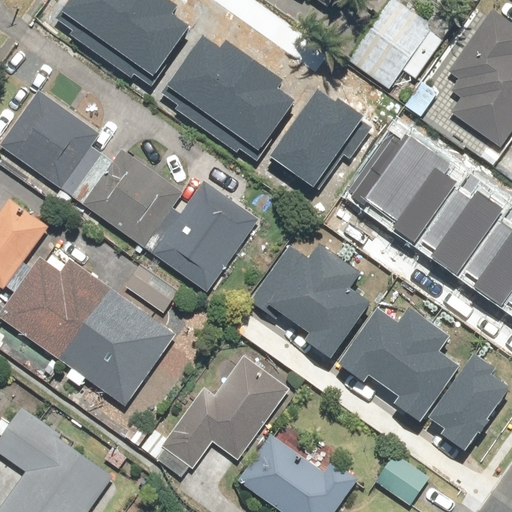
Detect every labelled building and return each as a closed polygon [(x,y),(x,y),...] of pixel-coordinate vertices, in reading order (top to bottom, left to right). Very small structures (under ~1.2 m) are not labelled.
[(68,31),(64,36),(133,85),(137,78),(149,87),(192,28),(173,14),(181,9),(168,0),(65,0),(52,19),(68,31)] [(299,0),(330,21),(343,0),(299,0)] [(397,2),(351,67),(391,96),(405,77),(414,82),(428,62),(419,56),(437,31),(397,2)] [(501,150),(511,134),(511,27),(489,11),(447,72),(460,80),(450,95),(459,101),(450,115),(501,150)] [(176,102),(172,108),(241,156),(245,149),(257,158),(300,99),(281,86),(289,80),(228,37),(222,46),(202,32),(160,90),(176,102)] [(98,133),(37,93),(0,150),(61,190),(98,133)] [(319,93),(274,159),(319,189),(344,153),(351,158),(373,126),(363,120),(365,116),(342,101),(338,106),(319,93)] [(391,134),(348,195),(366,207),(369,202),(396,222),(394,225),(417,242),(458,184),(442,173),(448,166),(407,137),(403,142),(391,134)] [(123,149),(83,204),(143,247),(182,192),(123,149)] [(473,175),(425,241),(435,249),(431,256),(456,274),(509,201),(473,175)] [(259,222),(205,184),(153,257),(207,295),(259,222)] [(0,289),(4,292),(48,230),(10,202),(0,215),(0,289)] [(511,211),(468,271),(479,279),(474,286),(499,304),(511,286),(511,211)] [(293,241),(254,297),(281,316),(288,307),(319,329),(313,338),(338,355),(378,296),(357,282),(367,268),(323,238),(311,254),(293,241)] [(0,315),(0,319),(126,409),(177,337),(71,261),(61,275),(40,260),(0,315)] [(180,293),(143,264),(124,287),(161,316),(180,293)] [(378,306),(339,362),(366,381),(373,372),(404,394),(398,403),(423,420),(464,361),(442,347),(452,333),(408,303),(397,319),(378,306)] [(478,347),(436,412),(452,422),(445,433),(470,448),(511,382),(511,381),(497,372),(503,363),(478,347)] [(205,390),(162,449),(193,471),(212,444),(238,463),(290,391),(244,358),(215,398),(205,390)] [(13,415),(0,435),(0,456),(27,473),(1,511),(88,511),(111,477),(13,415)] [(238,485),(278,511),(337,511),(359,481),(333,464),(325,475),(271,437),(238,485)] [(400,459),(379,487),(409,509),(429,480),(400,459)]
